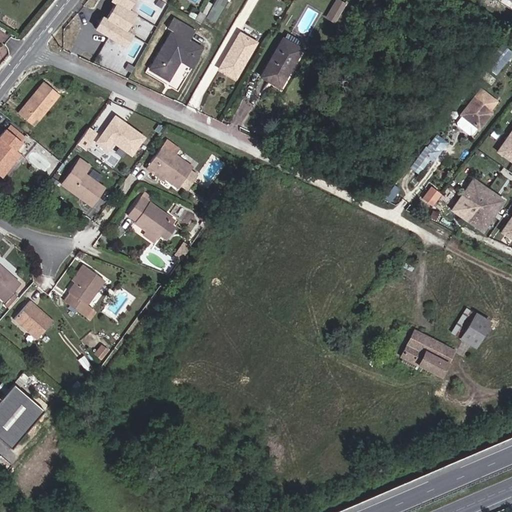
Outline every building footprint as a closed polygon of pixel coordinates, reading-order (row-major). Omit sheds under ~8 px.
[(115,0),(132,10),(138,0),(115,0)] [(333,23),(336,19),(338,20),(345,7),(334,1),(325,18),(333,23)] [(118,2),(109,17),(130,29),(139,13),(132,10),(118,2)] [(196,19),(201,22),(205,15),(199,12),(196,19)] [(105,14),(96,28),(128,47),(137,33),(130,29),(109,17),(105,14)] [(167,29),(172,31),(149,70),(167,80),(179,61),(190,67),(200,48),(187,40),(193,31),(173,19),(167,29)] [(239,68),(255,41),(240,33),(224,60),(239,68)] [(300,50),(282,39),(260,76),(279,87),(300,50)] [(505,61),(499,56),(490,67),(497,73),(505,61)] [(234,78),(239,68),(224,60),(219,69),(234,78)] [(33,95),(36,97),(20,115),(30,123),(35,118),(38,120),(58,95),(44,82),(33,95)] [(488,112),(495,103),(478,89),(459,114),(478,129),(485,119),(483,118),(488,112)] [(33,95),(18,113),(20,115),(36,97),(33,95)] [(149,136),(115,114),(97,142),(110,151),(114,144),(135,157),(149,136)] [(0,137),(0,175),(1,177),(23,150),(18,147),(22,142),(26,137),(11,124),(6,130),(0,137)] [(99,132),(89,126),(78,144),(88,150),(99,132)] [(511,160),(511,130),(498,151),(511,160)] [(433,132),(411,169),(420,174),(431,157),(436,160),(448,141),(433,132)] [(184,154),(166,140),(147,166),(164,178),(177,188),(191,168),(179,160),(184,154)] [(23,150),(27,145),(22,142),(18,147),(23,150)] [(89,167),(79,160),(61,184),(91,206),(104,189),(84,174),(89,167)] [(145,168),(162,181),(164,178),(147,166),(145,168)] [(452,209),(483,230),(504,199),(473,178),(452,209)] [(422,197),(432,206),(442,194),(432,185),(422,197)] [(136,221),(135,222),(145,230),(155,238),(160,232),(167,237),(174,227),(171,224),(167,221),(170,218),(141,196),(127,215),(136,221)] [(215,208),(208,202),(203,208),(210,213),(215,208)] [(511,215),(502,230),(511,237),(511,215)] [(142,235),(152,242),(155,238),(145,230),(142,235)] [(82,264),(70,280),(74,282),(85,267),(82,264)] [(0,266),(0,297),(3,300),(18,283),(0,266)] [(104,281),(85,267),(74,282),(68,291),(70,293),(63,302),(83,316),(90,307),(87,304),(104,281)] [(52,320),(31,301),(14,320),(35,339),(52,320)] [(490,322),(466,308),(451,333),(474,347),(490,322)] [(453,350),(414,329),(401,356),(441,375),(453,350)] [(83,384),(79,380),(73,386),(78,390),(83,384)] [(13,383),(0,398),(0,397),(0,436),(11,447),(44,408),(13,383)]
